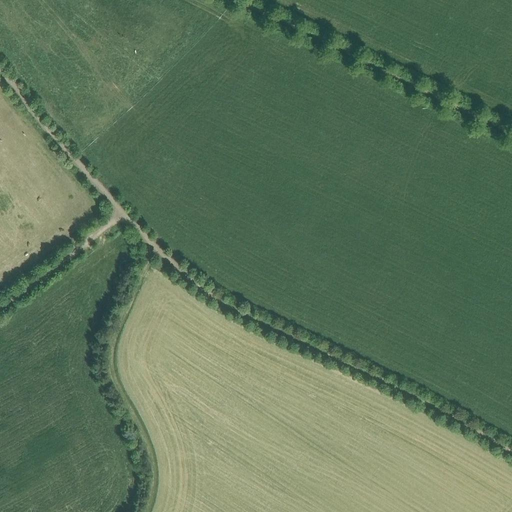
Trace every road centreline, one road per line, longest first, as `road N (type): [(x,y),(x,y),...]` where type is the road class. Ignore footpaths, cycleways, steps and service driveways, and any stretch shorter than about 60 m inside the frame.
road 1 (track): [(511,450),(219,303),(154,248)]
road 2 (track): [(511,133),(238,0)]
road 3 (track): [(154,248),(112,366),(155,449),(149,511)]
